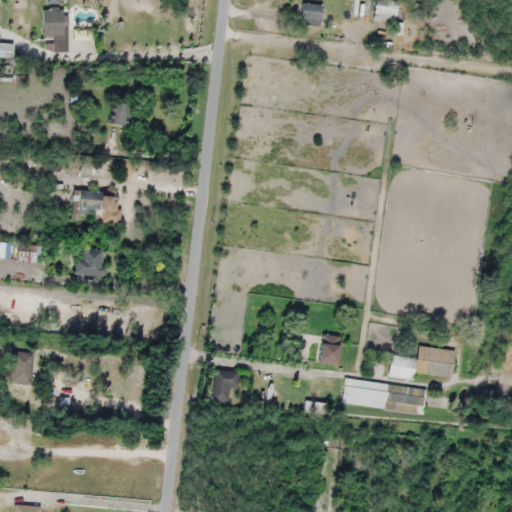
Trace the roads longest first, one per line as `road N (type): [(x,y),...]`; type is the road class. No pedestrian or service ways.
road 1 (residential): [(232,0),(172,511)]
road 2 (residential): [(75,274),(198,289)]
